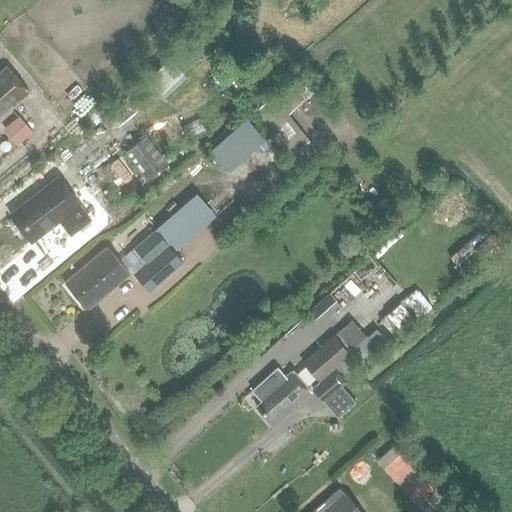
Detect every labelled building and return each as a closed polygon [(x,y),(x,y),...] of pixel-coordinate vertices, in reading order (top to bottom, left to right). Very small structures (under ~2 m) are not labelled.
[(55,21),(26,40),(42,64),(71,45),(55,21)] [(135,62),(144,54),(132,39),(108,59),(116,69),(130,57),(135,62)] [(235,62),(214,79),(225,93),(229,90),(236,98),(260,78),(254,70),(246,76),(235,62)] [(0,118),(29,94),(6,68),(0,73),(0,118)] [(313,96),(299,80),(255,120),(289,159),(309,141),(288,118),(313,96)] [(104,119),(110,126),(145,93),(139,86),(104,119)] [(34,135),(20,119),(7,131),(21,147),(34,135)] [(149,140),(127,154),(147,183),(169,168),(149,140)] [(89,220),(58,180),(10,217),(30,242),(59,220),(70,235),(89,220)] [(174,254),(217,217),(197,193),(154,230),(167,245),(174,254)] [(146,263),(167,245),(154,230),(153,229),(132,247),(146,263)] [(478,236),(457,249),(469,268),(506,244),(499,232),(482,242),(478,236)] [(167,245),(146,263),(132,275),(150,294),(184,264),(176,256),(174,254),(167,245)] [(92,306),(129,275),(107,249),(64,285),(81,304),(87,300),(92,306)] [(417,290),(380,321),(394,338),(431,307),(417,290)] [(329,294),(307,313),(314,320),(336,301),(329,294)] [(319,381),(366,338),(351,321),(304,365),(319,381)] [(278,422),(303,400),(311,393),(294,374),(286,381),(276,369),(251,391),(262,403),(257,408),(268,421),(274,416),(278,422)] [(311,390),(323,404),(347,383),(335,369),(311,390)] [(371,511),(367,507),(361,511),(359,511),(339,489),(312,511),(371,511)]
